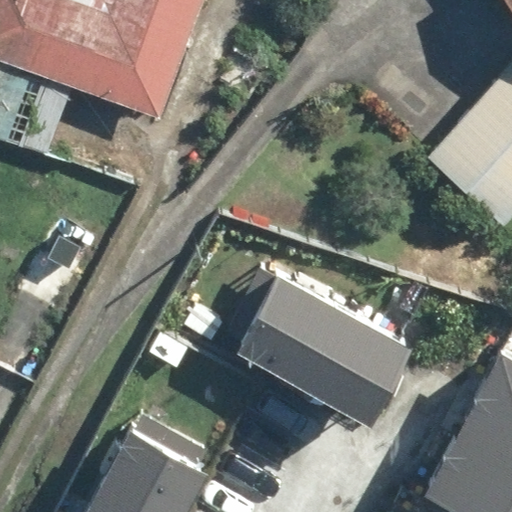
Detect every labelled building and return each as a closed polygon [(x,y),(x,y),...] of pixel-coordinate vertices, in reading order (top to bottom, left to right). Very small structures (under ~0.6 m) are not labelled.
[(0,0),(0,40),(163,93),(193,0),(0,0)] [(511,201),(511,46),(429,139),(507,208),(511,201)] [(0,128),(13,132),(30,67),(0,58),(0,128)] [(100,235),(61,211),(19,280),(57,303),(100,235)] [(395,318),(264,256),(228,330),(360,392),(395,318)] [(511,337),(441,463),(511,502),(511,337)] [(136,411),(82,511),(175,511),(209,449),(136,411)]
